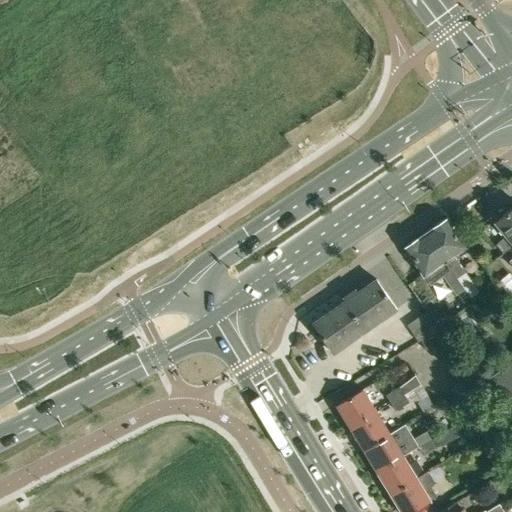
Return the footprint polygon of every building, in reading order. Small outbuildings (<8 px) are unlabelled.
[(511,207),(495,221),(505,233),(494,241),(502,250),(511,242),(511,207)] [(426,233),(456,277),(464,272),(453,256),(467,246),(447,218),(444,220),(441,219),(435,223),(434,227),(426,233)] [(464,288),(456,277),(426,233),(416,239),(413,238),(407,243),(406,246),(404,247),(430,285),(444,275),(456,293),(464,288)] [(356,293),(376,323),(397,309),(377,279),(356,293)] [(355,338),(376,323),(356,293),(334,308),(355,338)] [(508,309),(511,306),(511,293),(502,301),(508,309)] [(434,298),(423,306),(426,310),(438,328),(446,339),(454,333),(447,319),(448,318),(434,298)] [(333,352),(355,338),(334,308),(313,323),(333,352)] [(438,328),(426,310),(407,324),(419,341),(438,328)] [(425,350),(435,345),(436,346),(446,342),(444,338),(440,331),(439,331),(421,340),(425,350)] [(456,338),(437,346),(441,354),(459,346),(456,338)] [(459,346),(441,354),(445,364),(464,355),(459,346)] [(510,412),(511,409),(511,358),(507,353),(481,370),(510,412)] [(464,355),(445,364),(450,374),(469,366),(464,355)] [(469,366),(450,374),(454,384),(473,375),(469,366)] [(390,402),(403,394),(420,383),(414,374),(398,386),(385,394),(390,402)] [(478,391),(475,384),(471,376),(455,384),(454,385),(455,385),(462,401),(467,412),(483,404),(478,395),(477,392),(478,391)] [(350,427),(376,410),(363,389),(336,405),(350,427)] [(403,394),(390,402),(395,410),(408,402),(403,394)] [(484,407),(474,414),(481,425),(491,418),(484,407)] [(363,448),(390,432),(376,410),(350,427),(363,448)] [(377,472),(403,455),(417,446),(431,438),(425,430),(412,438),(403,424),(390,432),(363,448),(377,472)] [(431,438),(417,446),(423,454),(441,442),(436,434),(431,438)] [(390,493),(416,476),(403,455),(377,472),(390,493)] [(401,511),(410,511),(431,500),(437,496),(431,485),(436,482),(428,470),(416,476),(390,493),(401,511)] [(466,511),(463,508),(462,509),(457,501),(439,511),(502,511),(498,505),(486,511),(485,511),(484,510),(480,511),(466,511)]
